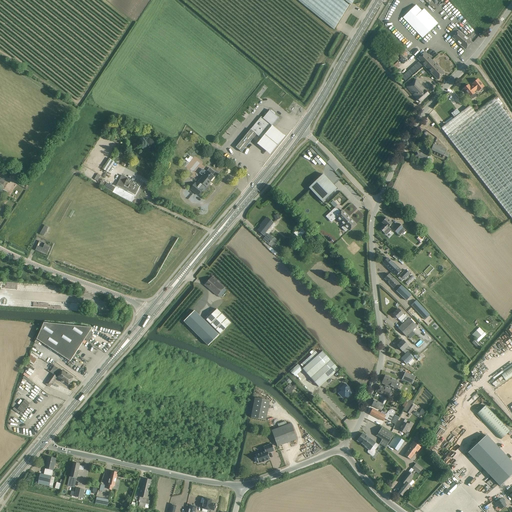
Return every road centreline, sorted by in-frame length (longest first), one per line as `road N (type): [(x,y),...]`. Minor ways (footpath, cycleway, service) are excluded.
road 1 (unclassified): [(341,447),(380,367),(376,206)]
road 2 (unclassified): [(376,206),(413,122),(511,6)]
road 3 (secondary): [(149,315),(301,128)]
road 4 (unclassified): [(242,484),(47,442)]
road 5 (secondary): [(43,440),(149,315)]
road 6 (unclassified): [(149,315),(132,301),(0,250)]
road 7 (secondary): [(301,128),(378,0)]
